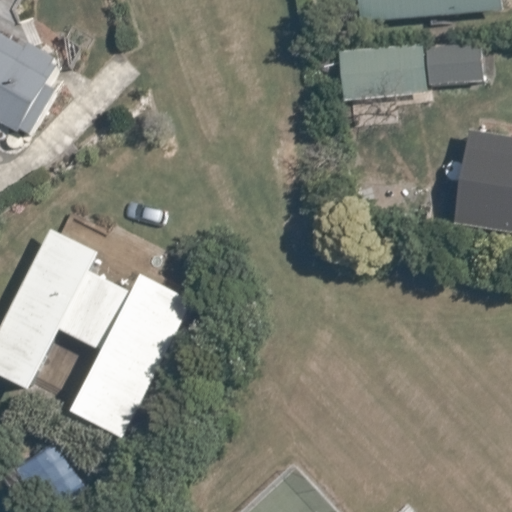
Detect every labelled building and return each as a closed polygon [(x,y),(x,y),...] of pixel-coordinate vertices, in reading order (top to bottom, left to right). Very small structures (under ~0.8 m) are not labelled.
[(0,0),(0,121),(28,137),(67,69),(0,31),(0,25),(14,0),(0,0)] [(498,13),(497,0),(357,0),(358,19),(498,13)] [(427,41),(433,90),(484,85),(478,35),(427,41)] [(511,138),(454,132),(444,223),(511,230),(511,138)] [(95,251),(50,228),(0,326),(0,376),(26,390),(58,328),(101,350),(69,411),(122,438),(192,301),(139,274),(130,292),(86,269),(95,251)]
